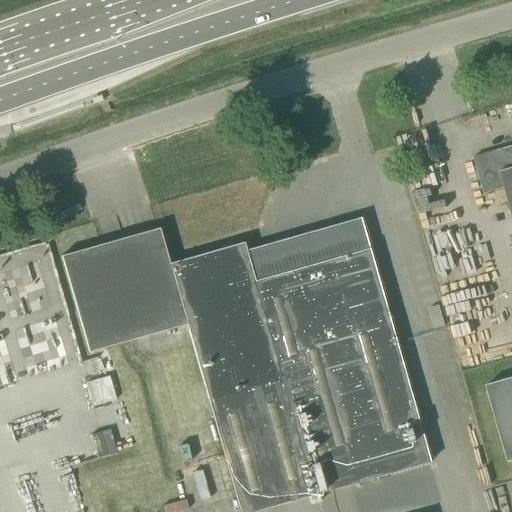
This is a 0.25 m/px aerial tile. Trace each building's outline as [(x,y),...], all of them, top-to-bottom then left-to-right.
[(511,146),(474,157),(485,194),(505,188),(511,212),(511,146)] [(61,256),(89,352),(187,324),(207,398),(239,511),(253,511),(430,462),(360,218),(246,250),(244,243),(169,264),(159,228),(61,256)] [(511,331),(476,342),(483,363),(511,353),(511,331)] [(100,370),(77,376),(83,399),(107,393),(100,370)] [(511,377),(486,385),(508,462),(511,461),(511,377)] [(94,435),(98,456),(114,454),(111,432),(94,435)]
